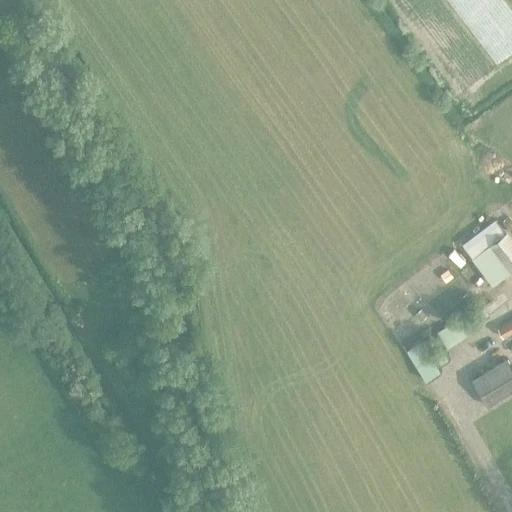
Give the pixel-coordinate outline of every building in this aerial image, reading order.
[(471,256),(491,283),(511,267),(511,236),(507,229),(471,256)] [(482,305),(470,314),(476,323),(488,314),(482,305)] [(511,319),(498,328),(503,337),(511,331),(511,319)] [(438,332),(447,347),(462,338),(452,322),(438,332)] [(421,343),(408,352),(427,379),(441,370),(421,343)] [(442,346),(433,352),(440,363),(450,357),(442,346)] [(472,378),(489,406),(511,391),(511,365),(507,357),(472,378)]
